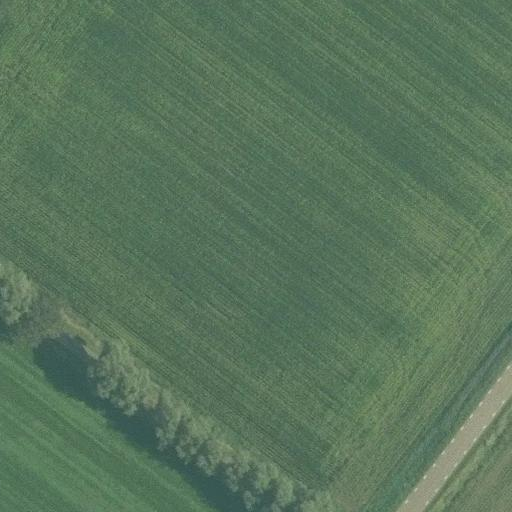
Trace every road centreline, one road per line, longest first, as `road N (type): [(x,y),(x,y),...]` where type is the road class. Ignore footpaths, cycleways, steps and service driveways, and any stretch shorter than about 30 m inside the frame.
road 1 (unclassified): [(290,511),(0,293)]
road 2 (unclassified): [(410,511),(511,378)]
